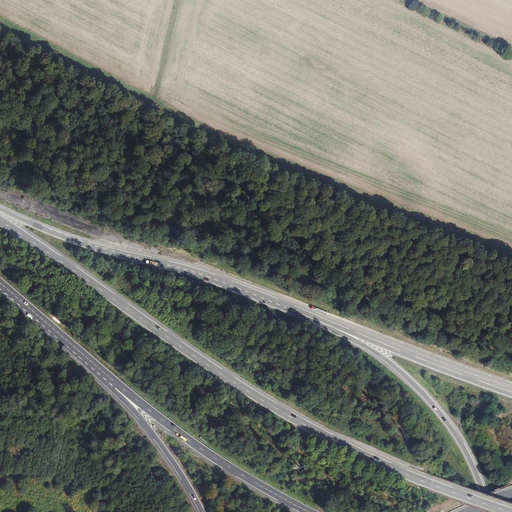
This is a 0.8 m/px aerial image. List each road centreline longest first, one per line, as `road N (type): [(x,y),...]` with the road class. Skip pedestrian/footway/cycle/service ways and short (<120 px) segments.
road 1 (motorway): [(509,511),(397,470),(272,406),(0,220)]
road 2 (motorway): [(302,314),(0,209)]
road 3 (motorway): [(489,511),(459,439),(420,391),(383,357),(302,314)]
road 4 (motorway): [(511,394),(302,314)]
road 5 (motorway): [(120,389),(307,511)]
road 6 (motorway): [(0,283),(120,389)]
road 7 (motorway): [(120,389),(201,511)]
